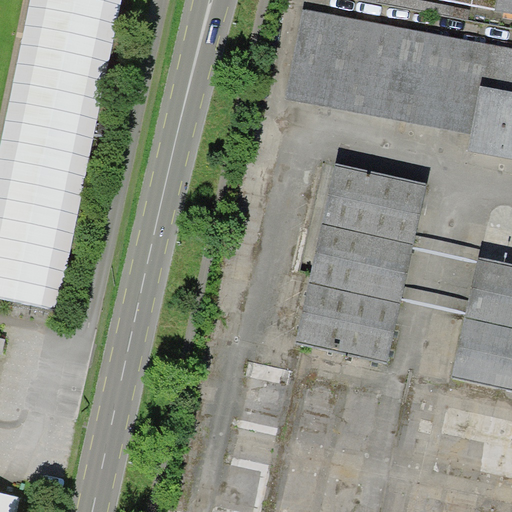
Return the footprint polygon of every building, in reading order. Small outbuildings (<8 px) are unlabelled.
[(29,0),(0,149),(0,299),(54,310),(115,0),(29,0)] [(511,0),(441,0),(511,13),(511,0)] [(511,48),(298,9),(281,100),(471,135),(468,151),(511,158),(511,48)] [(431,186),(336,164),(295,342),(390,364),(431,186)] [(511,265),(477,258),(450,374),(511,388),(511,265)] [(292,372),(246,361),(231,431),(276,441),(292,372)] [(511,421),(491,417),(476,483),(511,490),(511,421)] [(263,511),(275,462),(228,451),(213,511),(263,511)] [(0,511),(10,511),(14,498),(0,494),(0,511)]
